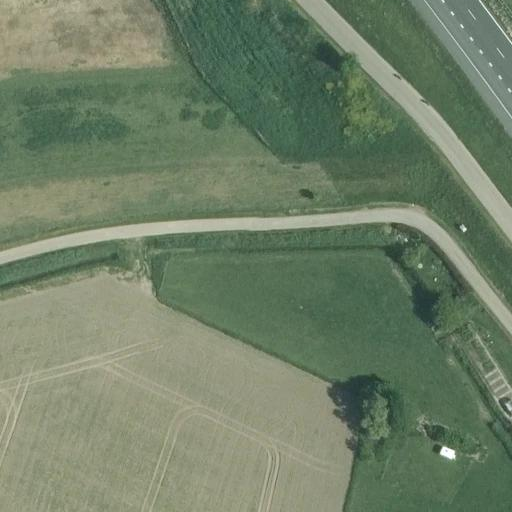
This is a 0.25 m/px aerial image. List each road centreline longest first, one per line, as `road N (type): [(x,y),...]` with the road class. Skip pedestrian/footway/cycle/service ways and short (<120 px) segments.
road 1 (unclassified): [(0,260),(94,236),(390,213),(436,233),(511,328)]
road 2 (unclassified): [(511,235),(402,98),(305,0)]
